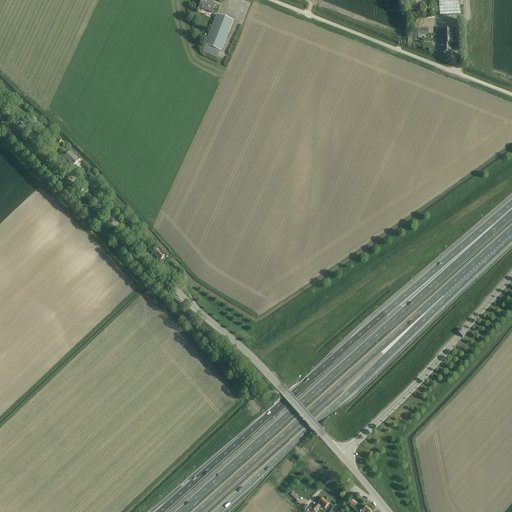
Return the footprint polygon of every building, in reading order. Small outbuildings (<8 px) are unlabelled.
[(207,2),(203,0),(201,0),(198,8),(212,13),(215,5),(212,4),(212,3),(208,1),(207,2)] [(412,0),(413,11),(431,11),(430,0),(412,0)] [(439,0),(440,17),(461,15),(460,0),(439,0)] [(221,51),(232,21),(216,15),(215,20),(205,45),(202,52),(217,59),(220,51),(221,51)] [(451,53),(451,45),(455,45),(455,31),(439,31),(439,45),(443,45),(443,53),(451,53)] [(42,137),(44,135),(48,131),(34,117),(28,124),(42,137)] [(74,155),(71,152),(69,153),(66,156),(64,158),(72,167),(74,165),(77,162),(80,159),(75,154),(74,155)] [(159,262),(164,258),(159,252),(154,256),(159,262)] [(458,331),(457,332),(458,333),(460,335),(462,337),(463,338),(464,337),(466,335),(464,333),(462,332),(460,330),(460,329),(458,331)] [(293,492),(290,495),(296,500),(298,498),(293,492)] [(324,509),(328,504),(322,499),(317,503),(320,507),(320,508),(322,510),(323,509),(324,509)]
